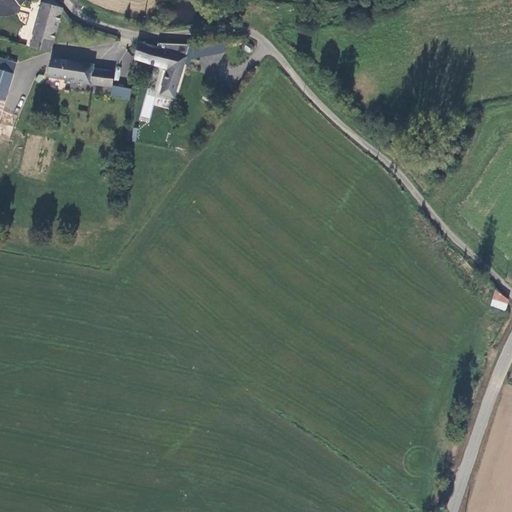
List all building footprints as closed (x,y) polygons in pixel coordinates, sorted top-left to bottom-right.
[(60,8),(41,1),(28,45),(48,51),(60,8)] [(173,96),(186,55),(137,41),(132,57),(166,67),(158,91),(173,96)] [(254,46),(253,45),(252,43),(251,43),(250,42),(248,42),(247,42),(246,43),(245,44),(244,45),(244,47),(244,48),(245,49),(245,51),(247,51),(248,52),(249,52),(251,52),(252,51),(253,50),(254,49),(254,47),(254,46)] [(89,82),(91,67),(92,63),(55,57),(48,60),(46,77),(89,82)] [(0,61),(0,70),(12,75),(15,67),(0,61)] [(112,70),(91,67),(89,82),(110,85),(112,70)] [(0,70),(0,96),(5,98),(12,75),(0,70)] [(129,100),(131,88),(111,86),(110,97),(129,100)] [(498,290),(490,310),(495,312),(504,314),(508,302),(498,290)]
